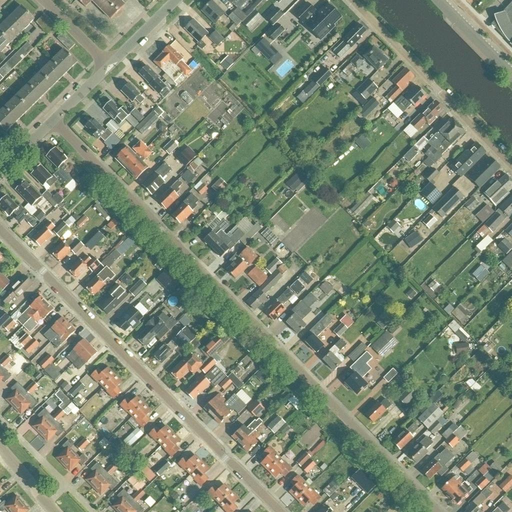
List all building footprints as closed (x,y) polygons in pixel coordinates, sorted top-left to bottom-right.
[(77,0),(85,8),(92,1),(111,20),(125,6),(118,0),(77,0)] [(225,15),(212,2),(202,12),(215,25),(225,15)] [(307,4),(296,16),(303,24),(304,22),(307,25),(306,26),(314,35),(315,33),(322,40),(334,27),(333,26),(341,18),(335,12),(336,11),(330,4),(324,11),(319,15),(318,14),(316,16),(314,13),(315,12),(307,4)] [(270,28),(282,15),(272,5),(262,16),(266,19),(263,22),(270,28)] [(511,5),(504,14),(494,17),(493,17),(497,27),(502,35),(510,45),(511,47),(511,5)] [(0,32),(11,43),(34,20),(21,7),(0,27),(0,32)] [(242,23),(247,18),(238,9),(233,14),(242,23)] [(254,11),(241,26),(249,33),(262,18),(254,11)] [(237,27),(242,23),(233,14),(228,18),(237,27)] [(40,28),(48,19),(44,16),(36,24),(40,28)] [(44,32),(52,23),(48,19),(40,28),(44,32)] [(203,51),(206,47),(201,42),(208,34),(194,20),(185,30),(198,43),(197,45),(203,51)] [(56,27),(52,23),(44,32),(48,36),(56,27)] [(361,38),(366,32),(365,31),(365,29),(363,27),(361,27),(360,26),(353,33),(351,33),(343,41),(345,42),(336,51),(343,57),(350,50),(362,38),(361,38)] [(0,53),(11,43),(0,32),(0,53)] [(218,47),(224,41),(215,33),(209,39),(218,47)] [(60,43),(66,37),(63,34),(57,40),(60,43)] [(63,46),(69,40),(66,37),(60,43),(63,46)] [(66,49),(72,43),(69,40),(63,46),(66,49)] [(264,40),(255,48),(266,59),(275,51),(264,40)] [(69,52),(75,46),(72,43),(66,49),(69,52)] [(27,44),(24,47),(30,53),(33,50),(27,44)] [(30,53),(24,47),(21,50),(27,56),(30,53)] [(182,75),(185,78),(191,72),(181,62),(183,60),(178,54),(177,55),(169,47),(163,53),(169,59),(168,60),(175,68),(175,67),(183,75),(182,75)] [(378,72),(389,61),(384,56),(383,57),(373,48),(364,57),(364,58),(362,60),(358,56),(351,63),(357,69),(366,60),(378,72)] [(27,56),(21,50),(18,53),(24,59),(27,56)] [(67,74),(77,64),(64,51),(63,52),(40,74),(53,87),(63,78),(67,74)] [(24,59),(18,53),(15,56),(21,62),(24,59)] [(174,83),(182,75),(183,75),(175,67),(175,68),(168,60),(169,59),(163,53),(154,63),(154,62),(154,63),(170,79),(167,82),(174,90),(177,86),(174,83)] [(21,62),(15,56),(12,59),(18,65),(21,62)] [(227,71),(234,64),(228,57),(220,65),(227,71)] [(18,65),(12,59),(9,62),(15,68),(18,65)] [(15,68),(9,62),(6,65),(12,71),(15,68)] [(12,71),(6,65),(3,68),(9,74),(12,71)] [(149,85),(150,85),(150,86),(158,95),(166,88),(157,79),(158,79),(147,67),(140,75),(147,82),(146,83),(149,85)] [(9,74),(3,68),(0,71),(6,77),(9,74)] [(313,83),(303,93),(310,99),(319,89),(332,77),(325,70),(313,83)] [(406,85),(414,78),(406,70),(393,82),(398,87),(387,97),(392,102),(407,86),(406,85)] [(43,97),(53,87),(40,74),(16,97),(29,111),(40,100),(34,95),(36,93),(37,91),(43,97)] [(355,92),(366,102),(378,89),(367,79),(355,92)] [(140,105),(145,101),(140,96),(140,95),(129,85),(122,92),(132,103),(135,100),(140,105)] [(414,108),(426,96),(417,87),(405,99),(402,96),(394,104),(398,108),(401,104),(407,110),(412,105),(414,108)] [(19,120),(29,111),(16,97),(0,113),(0,127),(6,134),(16,124),(10,118),(12,116),(14,115),(19,120)] [(374,101),(360,115),(364,118),(378,104),(374,101)] [(443,111),(443,110),(435,102),(425,112),(424,111),(408,127),(412,131),(414,128),(417,132),(426,123),(429,126),(436,120),(435,118),(443,111)] [(111,103),(104,110),(119,126),(130,115),(123,108),(120,111),(111,103)] [(139,123),(143,119),(134,110),(130,115),(139,123)] [(142,135),(159,119),(153,113),(136,129),(142,135)] [(447,140),(460,127),(452,119),(427,144),(432,148),(426,154),(429,158),(443,145),(442,144),(446,140),(447,140)] [(91,133),(91,134),(97,140),(100,138),(105,143),(113,135),(107,129),(105,132),(93,120),(86,128),(91,133)] [(120,129),(111,121),(106,127),(114,135),(120,129)] [(162,133),(167,128),(162,123),(159,126),(159,130),(162,133)] [(452,146),(466,133),(460,127),(447,140),(446,140),(442,144),(443,145),(429,158),(436,164),(442,158),(441,157),(452,146)] [(425,141),(434,131),(430,128),(421,137),(425,141)] [(116,134),(122,140),(127,135),(122,129),(116,134)] [(361,136),(354,142),(361,150),(368,144),(361,136)] [(119,143),(115,139),(110,144),(113,148),(119,143)] [(169,155),(178,147),(172,141),(164,150),(169,155)] [(126,170),(147,149),(140,142),(133,150),(137,154),(135,157),(127,149),(116,160),(126,170)] [(461,178),(486,154),(476,144),(468,152),(467,152),(466,153),(451,168),(461,178)] [(409,163),(420,153),(414,147),(404,158),(409,163)] [(177,160),(185,168),(197,157),(189,148),(177,160)] [(144,161),(152,154),(147,149),(126,170),(136,180),(147,169),(142,164),(145,161),(144,161)] [(59,171),(54,176),(59,181),(66,188),(73,181),(65,172),(68,169),(63,165),(67,161),(61,155),(56,150),(47,158),(59,171)] [(480,189),(500,169),(490,159),(469,179),(480,189)] [(149,180),(143,186),(152,195),(164,183),(161,180),(171,170),(165,163),(148,180),(149,180)] [(51,188),(59,181),(54,176),(51,179),(40,168),(33,175),(44,187),(47,184),(51,188)] [(430,183),(439,174),(433,169),(425,178),(430,183)] [(189,186),(196,179),(188,171),(181,178),(189,186)] [(294,192),(307,180),(299,172),(286,184),(294,192)] [(339,188),(347,179),(338,172),(330,181),(339,188)] [(508,193),(511,189),(511,181),(506,175),(498,182),(497,181),(488,190),(483,194),(492,204),(497,200),(500,203),(510,195),(508,193)] [(74,191),(80,184),(75,180),(69,186),(74,191)] [(220,180),(211,188),(219,195),(227,187),(220,180)] [(179,181),(158,201),(166,210),(178,198),(176,195),(180,191),(178,189),(183,185),(179,181)] [(28,188),(24,183),(17,191),(32,207),(42,197),(31,185),(28,188)] [(442,196),(430,184),(420,194),(432,206),(442,196)] [(201,196),(208,190),(203,185),(196,191),(201,196)] [(442,219),(463,198),(454,188),(433,210),(442,219)] [(260,200),(265,195),(261,191),(256,196),(260,200)] [(57,193),(52,198),(46,192),(42,196),(54,209),(58,205),(58,206),(64,200),(57,193)] [(365,193),(348,211),(354,216),(371,198),(365,193)] [(184,205),(173,216),(180,224),(186,218),(187,219),(192,213),(192,212),(195,209),(194,207),(199,202),(192,195),(182,204),(184,205)] [(508,218),(511,214),(511,196),(500,209),(508,218)] [(473,197),(464,206),(469,212),(478,203),(473,197)] [(0,208),(2,211),(9,218),(13,214),(17,218),(16,220),(20,224),(24,220),(33,229),(37,224),(29,216),(20,207),(18,209),(6,198),(0,203),(0,208)] [(494,213),(487,206),(480,212),(487,219),(494,213)] [(30,214),(39,223),(45,216),(36,207),(30,214)] [(204,241),(212,250),(226,236),(223,233),(229,227),(229,225),(224,220),(229,216),(224,211),(217,218),(221,223),(211,233),(212,233),(204,241)] [(492,233),(504,221),(496,214),(484,226),(492,233)] [(427,230),(434,222),(427,216),(420,224),(427,230)] [(69,229),(76,222),(71,217),(65,224),(69,229)] [(368,230),(372,225),(368,221),(363,226),(368,230)] [(393,234),(400,227),(393,221),(387,228),(393,234)] [(49,233),(54,228),(49,223),(37,235),(38,235),(32,240),(39,247),(45,242),(46,243),(52,236),(49,233)] [(59,239),(69,229),(65,224),(63,223),(53,233),(59,239)] [(483,237),(486,232),(479,228),(476,233),(483,237)] [(265,229),(259,236),(269,244),(275,238),(265,229)] [(226,236),(212,250),(221,259),(229,251),(230,251),(236,246),(235,246),(240,241),(244,246),(255,236),(250,231),(245,236),(239,230),(229,239),(226,236)] [(101,232),(88,244),(94,250),(107,237),(101,232)] [(411,250),(423,242),(416,232),(404,240),(411,250)] [(484,236),(473,247),(478,253),(490,242),(484,236)] [(74,255),(83,247),(77,241),(74,244),(70,240),(64,245),(63,244),(51,255),(59,262),(70,251),(74,255)] [(498,247),(506,255),(511,249),(511,246),(505,240),(498,247)] [(236,280),(257,259),(247,249),(238,258),(236,255),(229,262),(233,265),(227,271),(236,280)] [(114,264),(121,256),(116,251),(108,258),(114,264)] [(511,268),(511,252),(502,262),(510,270),(511,268)] [(91,261),(87,257),(81,262),(80,260),(68,272),(76,279),(87,269),(87,268),(86,267),(91,261)] [(93,258),(91,261),(86,267),(87,268),(87,269),(92,273),(100,265),(93,258)] [(276,259),(265,269),(271,275),(282,265),(276,259)] [(160,272),(163,269),(158,263),(154,267),(160,272)] [(256,267),(248,276),(257,285),(259,288),(268,279),(256,267)] [(287,272),(281,267),(277,271),(282,276),(287,272)] [(110,281),(115,277),(106,268),(100,274),(100,275),(86,289),(93,296),(105,286),(103,284),(108,279),(110,281)] [(264,296),(283,277),(277,271),(267,280),(259,288),(260,289),(259,290),(259,291),(247,303),(255,311),(263,304),(264,305),(269,301),(264,296)] [(307,287),(313,281),(305,273),(299,279),(304,283),(307,287)] [(11,284),(1,274),(0,275),(0,290),(2,293),(11,284)] [(24,292),(32,285),(30,283),(30,282),(29,280),(27,279),(25,278),(19,284),(18,283),(10,291),(0,301),(6,307),(16,297),(18,299),(23,295),(24,292)] [(146,286),(141,280),(129,292),(135,298),(146,286)] [(305,289),(302,285),(297,281),(290,289),(298,297),(305,289)] [(433,293),(439,287),(434,281),(428,287),(433,293)] [(327,296),(332,291),(325,284),(320,288),(327,296)] [(112,296),(105,303),(106,303),(100,308),(107,315),(113,310),(114,311),(120,304),(128,296),(117,285),(108,293),(112,296)] [(288,300),(293,295),(288,290),(283,295),(265,313),(274,322),(280,315),(284,313),(284,312),(285,310),(282,307),(289,301),(288,300)] [(410,300),(416,294),(411,290),(406,296),(410,300)] [(143,302),(150,309),(157,301),(149,293),(136,306),(138,307),(143,302)] [(189,310),(195,304),(187,295),(181,301),(189,310)] [(23,328),(47,304),(41,298),(17,322),(20,324),(23,328)] [(309,309),(301,302),(291,312),(295,315),(286,324),(298,335),(306,327),(301,322),(306,318),(303,315),(309,309)] [(43,321),(54,311),(47,304),(23,328),(27,332),(35,324),(36,325),(41,320),(43,321)] [(469,314),(461,305),(451,314),(464,326),(469,321),(465,318),(469,314)] [(122,320),(123,321),(118,326),(124,332),(125,332),(127,333),(131,328),(133,330),(139,324),(138,323),(142,318),(133,309),(122,320)] [(0,327),(9,319),(3,312),(0,314),(0,327)] [(188,327),(193,321),(186,315),(181,320),(188,327)] [(316,339),(334,321),(327,315),(309,332),(313,336),(306,343),(316,354),(324,346),(316,339)] [(339,338),(353,324),(346,316),(340,322),(343,325),(334,333),(339,338)] [(8,332),(16,324),(11,319),(3,327),(8,332)] [(51,344),(69,326),(63,319),(45,337),(51,344)] [(146,327),(147,329),(136,340),(144,348),(155,337),(159,341),(169,332),(177,323),(173,319),(165,327),(157,319),(155,321),(153,319),(146,327)] [(383,330),(388,326),(382,320),(377,324),(383,330)] [(452,321),(446,326),(462,343),(467,338),(452,321)] [(57,350),(75,332),(69,326),(51,344),(57,350)] [(172,353),(175,351),(179,356),(187,348),(196,339),(185,328),(166,347),(164,346),(154,357),(161,365),(173,353),(172,353)] [(377,354),(393,339),(387,332),(371,348),(377,354)] [(23,348),(32,341),(27,336),(19,344),(23,348)] [(203,350),(210,358),(224,345),(216,337),(203,350)] [(29,355),(39,346),(34,340),(24,350),(29,355)] [(340,352),(346,346),(341,340),(335,346),(340,351),(340,352)] [(91,347),(84,341),(66,359),(73,365),(91,347)] [(362,343),(348,357),(353,362),(367,348),(362,343)] [(457,356),(469,354),(467,344),(456,346),(457,356)] [(341,364),(344,361),(337,354),(340,351),(335,346),(329,352),(330,354),(323,361),(334,372),(341,364)] [(91,347),(73,365),(80,372),(97,354),(91,347)] [(366,365),(372,359),(367,353),(350,369),(355,374),(345,384),(357,396),(363,390),(364,391),(367,388),(366,387),(367,386),(361,380),(371,370),(366,365)] [(170,374),(178,382),(189,371),(194,376),(203,367),(190,354),(170,374)] [(7,356),(3,360),(8,365),(12,360),(7,356)] [(44,371),(54,361),(49,356),(39,366),(44,371)] [(217,364),(212,358),(200,370),(205,375),(217,364)] [(29,365),(23,359),(11,371),(17,377),(29,365)] [(5,373),(0,367),(0,382),(2,381),(5,384),(11,378),(5,373)] [(103,388),(115,377),(108,370),(103,375),(99,371),(92,378),(98,384),(99,384),(103,388)] [(398,375),(393,370),(383,379),(388,384),(398,375)] [(55,371),(49,377),(55,382),(60,376),(55,371)] [(269,378),(261,371),(255,377),(262,385),(269,378)] [(239,391),(243,386),(232,374),(220,386),(224,391),(232,384),(239,391)] [(210,384),(202,376),(190,388),(185,394),(192,400),(198,395),(198,396),(210,384)] [(117,389),(122,384),(115,377),(103,388),(108,393),(107,393),(114,400),(121,393),(117,389)] [(72,388),(66,382),(60,387),(66,393),(72,388)] [(68,394),(73,398),(85,387),(80,382),(78,384),(72,390),(68,394)] [(34,383),(29,387),(34,392),(39,388),(34,383)] [(14,408),(24,398),(27,394),(22,389),(17,384),(11,390),(14,393),(6,400),(14,408)] [(34,392),(29,387),(25,391),(30,396),(34,392)] [(405,406),(417,395),(410,388),(398,399),(405,406)] [(61,410),(63,412),(68,407),(71,404),(59,392),(55,396),(63,404),(59,408),(61,410)] [(284,400),(290,396),(286,392),(281,396),(284,400)] [(32,399),(27,394),(24,398),(14,408),(21,415),(28,408),(31,411),(38,404),(32,399)] [(227,403),(227,402),(219,395),(204,409),(212,417),(227,403)] [(227,403),(212,417),(220,425),(234,411),(238,415),(246,407),(234,395),(227,402),(227,403)] [(290,396),(285,401),(294,411),(300,406),(290,396)] [(132,418),(144,406),(137,399),(132,404),(128,400),(121,407),(127,414),(128,413),(132,418)] [(386,411),(391,406),(385,400),(380,405),(378,403),(377,404),(375,404),(373,408),(365,415),(374,424),(386,412),(386,411)] [(264,410),(256,402),(247,410),(255,418),(264,410)] [(71,404),(68,407),(72,412),(71,413),(74,416),(79,411),(71,404)] [(428,430),(443,414),(434,405),(418,420),(428,430)] [(146,418),(151,413),(144,406),(132,418),(136,422),(136,423),(143,429),(150,422),(146,418)] [(61,410),(57,414),(61,419),(66,415),(63,412),(61,410)] [(34,428),(41,435),(54,421),(52,419),(44,411),(38,417),(41,420),(34,428)] [(61,419),(57,414),(52,419),(54,421),(57,424),(61,419)] [(275,436),(286,425),(278,417),(267,428),(275,436)] [(240,446),(255,431),(262,424),(259,420),(256,423),(255,421),(247,429),(244,426),(232,438),(240,446)] [(57,424),(54,421),(41,435),(48,442),(56,435),(59,438),(65,432),(57,424)] [(434,436),(442,427),(436,422),(428,430),(434,436)] [(411,437),(419,429),(414,424),(406,432),(406,431),(393,443),(400,451),(413,438),(411,437)] [(442,436),(446,441),(458,429),(454,424),(442,436)] [(290,430),(286,425),(280,431),(284,435),(290,430)] [(453,449),(467,434),(460,427),(458,429),(446,441),(445,442),(452,449),(453,449)] [(161,447),(173,435),(166,428),(161,433),(157,429),(150,436),(156,443),(157,442),(161,447)] [(136,430),(127,438),(133,444),(142,436),(136,430)] [(258,440),(261,437),(255,431),(240,446),(248,454),(259,442),(258,440)] [(175,447),(180,442),(173,435),(161,447),(166,451),(165,452),(172,458),(179,451),(175,447)] [(425,451),(433,444),(427,437),(408,455),(416,464),(427,454),(425,451)] [(37,438),(31,443),(38,450),(43,445),(37,438)] [(90,444),(85,439),(76,448),(81,453),(90,444)] [(117,439),(112,444),(116,449),(121,444),(117,439)] [(82,468),(89,461),(83,456),(80,460),(71,450),(75,447),(69,441),(63,448),(66,451),(57,459),(58,460),(58,461),(68,472),(69,471),(70,473),(79,465),(82,468)] [(262,465),(268,472),(280,460),(276,456),(276,455),(270,448),(262,455),(267,459),(262,465)] [(439,455),(433,460),(421,472),(430,480),(437,473),(441,477),(448,470),(445,467),(454,457),(446,449),(440,455),(439,455)] [(306,453),(296,463),(301,468),(311,458),(306,453)] [(463,473),(478,458),(472,453),(457,467),(463,473)] [(190,476),(202,464),(195,457),(190,462),(186,458),(178,465),(185,472),(190,476)] [(165,460),(154,472),(159,477),(171,466),(165,460)] [(284,464),(280,460),(268,472),(275,479),(280,473),(285,478),(292,471),(285,464),(284,464)] [(316,466),(310,460),(302,468),(307,474),(316,466)] [(490,467),(496,474),(502,469),(495,462),(490,467)] [(115,472),(119,468),(114,463),(110,467),(115,472)] [(203,476),(209,471),(202,464),(190,476),(194,480),(194,481),(200,488),(208,481),(203,476)] [(87,481),(94,488),(108,475),(98,465),(91,471),(94,474),(87,481)] [(115,472),(110,467),(105,472),(110,477),(115,472)] [(317,470),(314,474),(318,478),(322,475),(317,470)] [(480,491),(496,476),(491,470),(475,485),(480,491)] [(359,471),(352,479),(367,495),(375,487),(359,471)] [(133,487),(142,479),(136,473),(127,482),(133,487)] [(113,481),(108,475),(94,488),(101,496),(108,489),(111,492),(118,486),(113,481)] [(505,493),(511,486),(511,477),(510,476),(499,487),(505,493)] [(304,484),(298,477),(291,484),(295,488),(290,493),(296,500),(308,489),(304,484)] [(449,497),(464,483),(459,478),(456,481),(453,478),(441,490),(449,497)] [(329,499),(340,487),(333,481),(322,492),(329,499)] [(457,506),(472,491),(464,483),(449,497),(457,506)] [(219,505),(230,494),(223,487),(218,491),(215,487),(207,494),(214,501),(215,501),(219,505)] [(347,494),(341,488),(337,492),(343,498),(347,494)] [(481,511),(478,508),(487,499),(492,494),(487,488),(481,494),(465,509),(467,511),(466,511),(481,511)] [(312,493),(308,489),(296,500),(303,507),(308,502),(313,506),(319,499),(313,493),(312,493)] [(113,508),(116,511),(123,511),(133,502),(128,496),(123,491),(117,498),(120,500),(113,508)] [(141,499),(145,495),(140,491),(136,495),(141,499)] [(179,497),(175,493),(170,498),(175,502),(179,497)] [(232,505),(237,501),(230,494),(219,505),(223,509),(223,510),(225,511),(233,511),(236,509),(232,505)] [(141,499),(136,495),(132,499),(136,503),(141,499)] [(153,507),(157,502),(152,497),(147,501),(153,507)] [(28,511),(27,511),(28,510),(18,499),(17,499),(16,498),(7,506),(4,503),(0,506),(0,511),(4,511),(6,511),(7,511),(28,511)] [(143,511),(133,502),(123,511),(143,511)]
